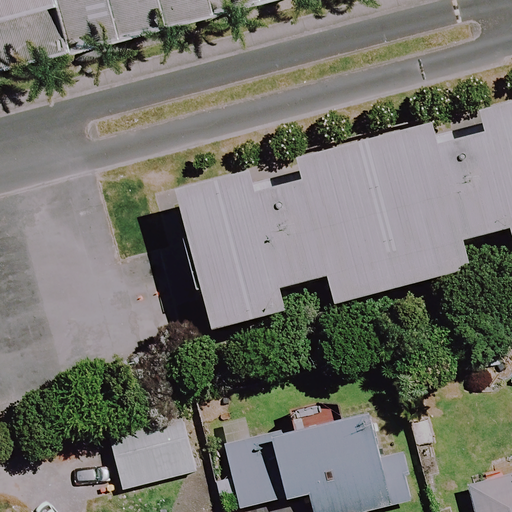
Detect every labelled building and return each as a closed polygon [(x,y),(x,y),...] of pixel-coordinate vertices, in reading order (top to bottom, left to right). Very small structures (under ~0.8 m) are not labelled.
[(0,0),(0,68),(263,0),(0,0)] [(511,98),(168,199),(209,338),(511,249),(511,98)] [(197,476),(180,414),(106,434),(123,496),(197,476)] [(378,511),(406,506),(385,415),(217,454),(229,511),(234,511),(297,498),(300,511),(378,511)] [(511,511),(511,475),(468,486),(474,511),(511,511)]
